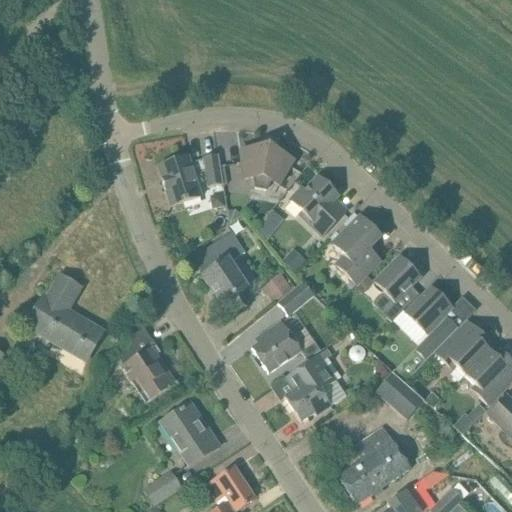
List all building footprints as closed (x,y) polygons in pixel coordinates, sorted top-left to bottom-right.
[(290,169),(293,163),(268,148),(240,153),(244,181),(253,179),(254,190),(265,192),(271,183),(285,191),(296,173),(290,169)] [(166,193),(171,209),(200,200),(192,177),(204,173),(207,189),(222,187),(218,157),(202,160),(202,162),(189,166),(187,159),(167,165),(161,177),(163,182),(162,182),(165,193),(166,193)] [(336,200),(335,199),(330,194),(331,192),(318,179),(304,193),(301,190),(290,203),(302,215),(299,217),(322,239),(347,213),(335,202),(336,200)] [(222,196),(209,198),(211,210),(224,208),(222,196)] [(229,226),(242,218),(235,211),(227,213),(229,226)] [(356,287),(380,264),(367,252),(380,239),(360,219),(332,247),(344,258),(335,267),(351,283),(356,287)] [(246,291),(228,264),(244,254),(231,234),(192,259),(204,277),(202,278),(222,307),(246,291)] [(294,251),(282,262),(294,275),(306,263),(294,251)] [(395,304),(411,289),(420,280),(400,260),(374,285),(384,295),(372,306),(392,325),(403,313),(395,304)] [(281,274),(261,288),(270,300),(289,287),(281,274)] [(85,363),(102,335),(76,319),(72,325),(62,319),(79,290),(60,278),(46,301),(42,299),(25,327),(85,363)] [(350,293),(356,287),(351,283),(346,288),(350,293)] [(302,285),(276,306),(287,319),(313,298),(302,285)] [(422,344),(434,356),(450,339),(458,331),(444,318),(451,310),(431,291),(406,316),(428,338),(422,344)] [(489,345),(476,332),(467,323),(450,339),(434,356),(452,373),(456,370),(465,379),(489,354),(485,349),(489,345)] [(251,351),(268,376),(301,354),(281,324),(258,340),(261,344),(251,351)] [(149,404),(177,386),(153,350),(155,348),(144,331),(121,346),(117,358),(122,368),(120,370),(129,386),(134,382),(149,404)] [(0,386),(0,375),(9,359),(0,353),(0,405),(8,391),(0,386)] [(511,386),(511,365),(499,353),(494,358),(489,354),(465,379),(474,388),(470,392),(489,410),(506,392),(511,386)] [(321,394),(336,384),(318,357),(302,367),(321,394)] [(377,381),(391,374),(379,364),(376,364),(374,380),(377,381)] [(331,409),(321,394),(302,367),(295,373),(304,386),(284,400),(301,425),(314,416),(316,419),(331,409)] [(391,376),(375,394),(406,422),(422,404),(391,376)] [(441,403),(432,394),(424,403),(434,410),(441,403)] [(511,403),(506,398),(488,417),(511,439),(511,403)] [(189,469),(219,449),(190,406),(161,426),(189,469)] [(452,433),(434,416),(426,425),(443,442),(452,433)] [(337,480),(356,508),(410,471),(391,443),(391,444),(381,430),(353,450),(362,463),(337,480)] [(453,435),(448,441),(457,449),(461,443),(453,435)] [(239,511),(254,502),(233,470),(205,489),(219,509),(215,511),(239,511)] [(154,507),(179,490),(170,476),(144,492),(154,507)] [(429,511),(451,511),(462,502),(450,491),(429,511)] [(417,511),(405,494),(386,507),(389,511),(417,511)]
